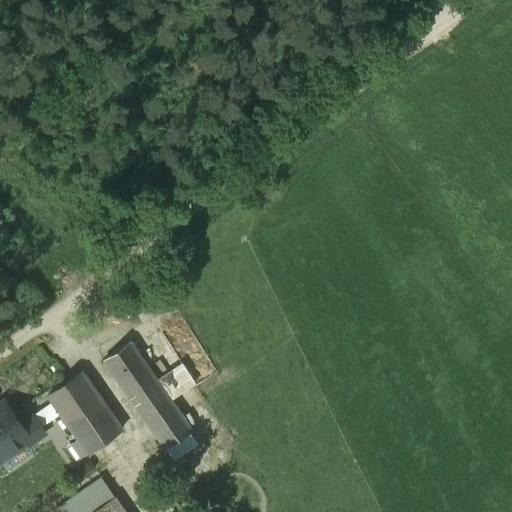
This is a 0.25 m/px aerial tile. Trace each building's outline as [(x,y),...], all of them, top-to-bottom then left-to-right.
[(130,341),(103,359),(166,449),(192,431),(130,341)] [(83,372),(47,396),(86,453),(122,429),(83,372)] [(49,401),(32,413),(42,427),(59,415),(49,401)] [(5,402),(0,404),(0,459),(28,441),(29,443),(45,432),(33,416),(20,424),(5,402)] [(53,511),(88,511),(115,495),(103,476),(51,508),(53,511)] [(124,511),(115,497),(93,511),(124,511)]
